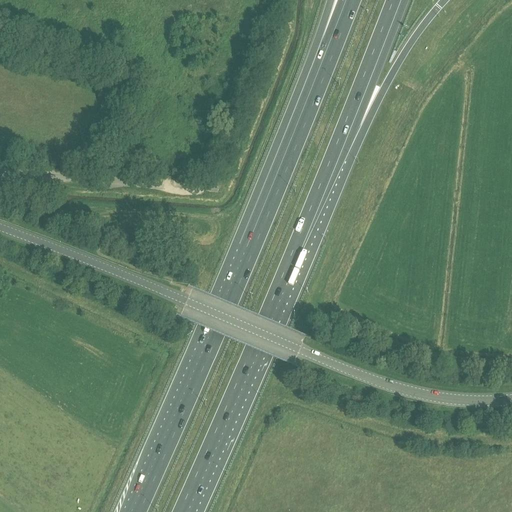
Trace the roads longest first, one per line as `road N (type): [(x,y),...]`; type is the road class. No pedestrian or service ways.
road 1 (tertiary): [(511,399),(460,400),(383,383),(0,226)]
road 2 (motorway): [(283,284),(398,62),(446,0)]
road 3 (motorway): [(283,284),(396,0)]
road 4 (motorway): [(248,249),(134,511)]
road 5 (motorway): [(349,0),(248,249)]
road 6 (motorway): [(330,0),(266,164),(248,249)]
road 7 (motorway): [(181,511),(283,284)]
